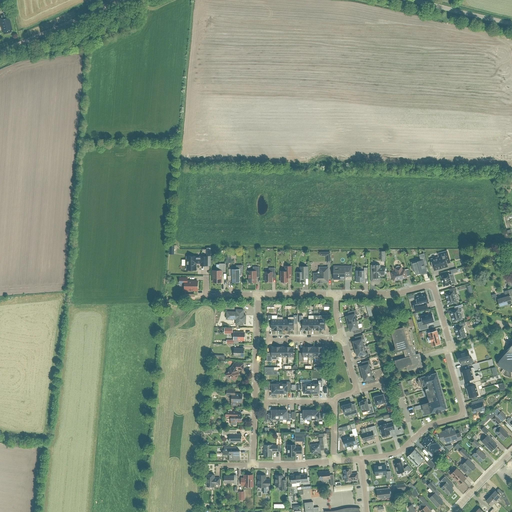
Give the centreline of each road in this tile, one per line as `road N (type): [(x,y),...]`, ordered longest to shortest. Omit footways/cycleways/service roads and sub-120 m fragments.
road 1 (unclassified): [(448,349),(461,414),(427,426),(399,451),(361,458)]
road 2 (residential): [(252,464),(258,294)]
road 3 (residential): [(336,294),(432,283),(448,349)]
road 4 (unclassified): [(0,51),(122,0)]
